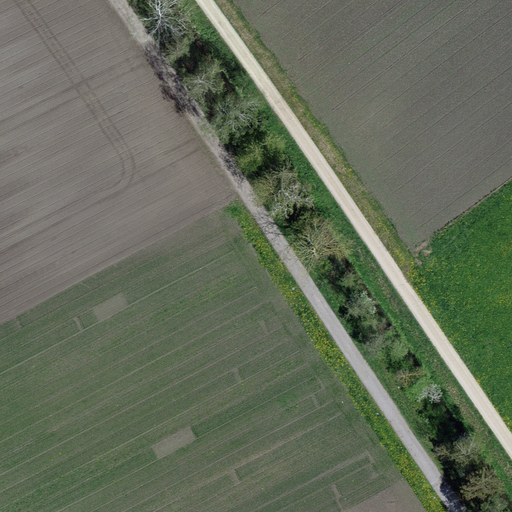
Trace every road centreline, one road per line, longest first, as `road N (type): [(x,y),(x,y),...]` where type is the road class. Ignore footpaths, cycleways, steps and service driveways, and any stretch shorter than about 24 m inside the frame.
road 1 (track): [(458,511),(111,0)]
road 2 (track): [(511,441),(196,0)]
